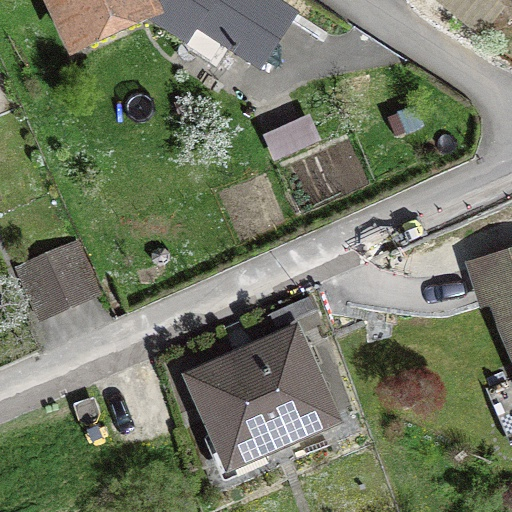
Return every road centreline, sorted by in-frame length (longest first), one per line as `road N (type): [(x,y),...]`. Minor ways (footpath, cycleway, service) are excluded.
road 1 (residential): [(0,405),(511,177)]
road 2 (residential): [(511,103),(346,0)]
